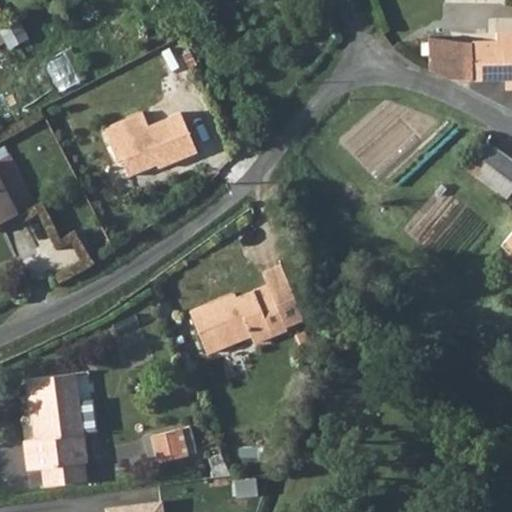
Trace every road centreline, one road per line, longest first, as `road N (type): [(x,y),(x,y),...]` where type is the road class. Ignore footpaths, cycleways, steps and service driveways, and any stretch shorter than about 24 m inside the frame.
road 1 (unclassified): [(0,342),(129,275),(217,215),(354,73)]
road 2 (unclassified): [(354,73),(447,92),(511,125)]
